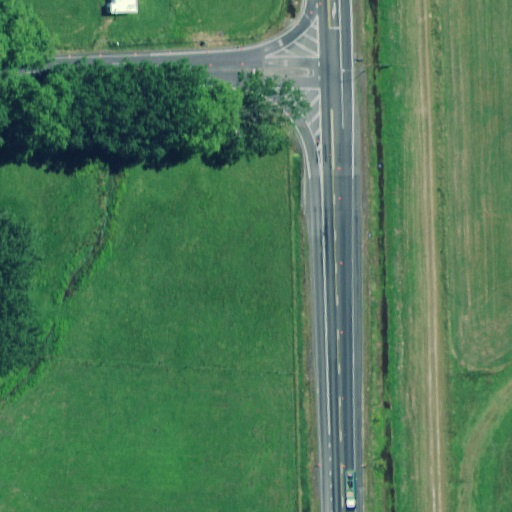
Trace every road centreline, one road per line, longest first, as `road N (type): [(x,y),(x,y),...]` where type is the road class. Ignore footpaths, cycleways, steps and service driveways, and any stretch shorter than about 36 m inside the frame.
road 1 (trunk): [(341,511),(324,433),(307,136),(278,98),(213,72)]
road 2 (trunk): [(342,511),(329,72)]
road 3 (unclassified): [(0,72),(213,72)]
road 4 (trunk): [(213,72),(290,38),(318,0)]
